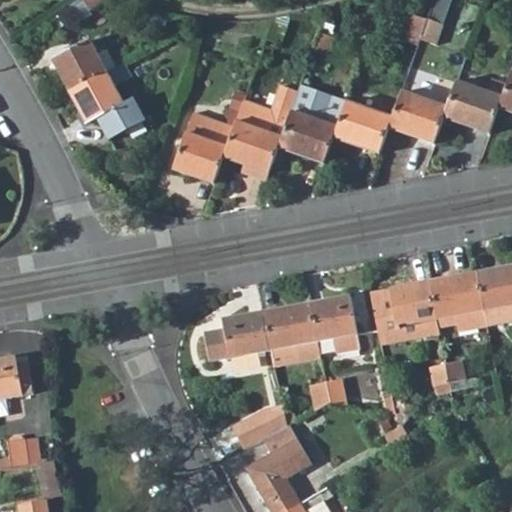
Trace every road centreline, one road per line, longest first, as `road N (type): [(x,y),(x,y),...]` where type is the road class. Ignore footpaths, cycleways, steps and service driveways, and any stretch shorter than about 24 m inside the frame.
road 1 (residential): [(511,172),(87,251)]
road 2 (residential): [(113,297),(511,220)]
road 3 (residential): [(113,297),(213,511)]
road 4 (residential): [(87,251),(38,139),(0,82)]
